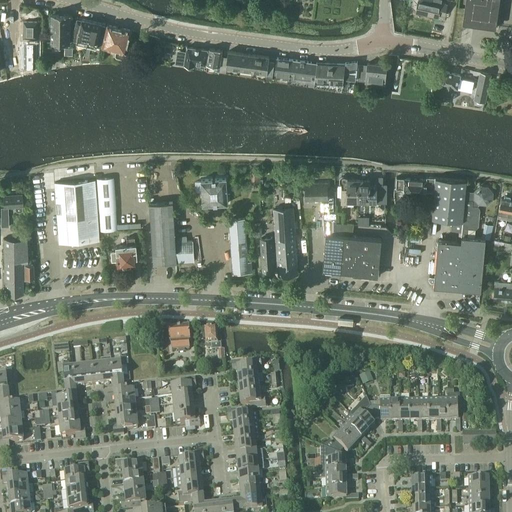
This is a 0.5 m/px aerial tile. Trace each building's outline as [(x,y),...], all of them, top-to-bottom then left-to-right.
[(418,0),(416,12),(438,16),(439,13),(444,15),(446,3),(440,2),(440,3),(425,0),(418,0)] [(499,0),(465,0),(463,22),(496,27),(498,13),(497,13),(498,7),(499,7),(499,0)] [(70,36),(70,16),(70,14),(52,14),(52,36),(52,43),(70,44),(70,36)] [(72,37),(72,41),(87,44),(92,22),(92,21),(81,19),(81,22),(76,21),(72,37)] [(92,22),(87,44),(101,48),(101,47),(105,28),(101,27),(102,24),(92,21),(92,22)] [(37,38),(37,22),(24,22),(24,38),(37,38)] [(105,28),(101,47),(116,50),(115,54),(116,56),(122,57),(124,56),(131,30),(106,25),(105,28)] [(24,42),(24,67),(37,67),(37,42),(24,42)] [(187,51),(178,50),(176,63),(185,64),(204,67),(205,63),(207,49),(187,46),(187,51)] [(210,48),(207,63),(216,65),(215,70),(219,71),(222,56),(222,50),(210,48)] [(222,56),(219,71),(225,71),(226,66),(239,68),(242,52),(228,50),(227,57),(222,56)] [(242,52),(239,68),(254,70),(256,54),(242,52)] [(256,54),(254,70),(266,72),(266,77),(272,78),(272,72),(273,72),(274,63),(268,62),(269,56),(256,54)] [(275,73),(289,75),(291,59),(275,57),(274,57),(274,63),(273,72),(275,72),(275,73)] [(309,84),(314,85),(315,80),(317,62),(316,62),(291,59),(289,75),(289,79),(309,82),(309,84)] [(345,64),(342,88),(342,89),(347,90),(348,84),(351,84),(351,78),(355,79),(357,61),(346,62),(345,64)] [(338,88),(342,88),(345,64),(317,62),(315,80),(338,81),(338,88)] [(358,80),(384,83),(386,64),(374,63),(368,62),(368,64),(360,63),(358,80)] [(443,84),(441,96),(452,99),(455,87),(458,87),(460,74),(441,70),(438,83),(443,84)] [(481,71),(475,99),(485,101),(491,74),(481,71)] [(252,184),(260,184),(260,173),(252,173),(252,184)] [(339,178),(339,183),(341,185),(341,200),(347,200),(347,201),(348,201),(359,201),(359,179),(358,179),(349,178),(347,176),(342,175),(339,178)] [(361,179),(359,179),(359,201),(377,201),(377,184),(383,184),(383,177),(369,176),(369,179),(361,179)] [(426,191),(434,191),(435,177),(427,177),(427,179),(405,178),(396,177),(396,188),(404,189),(403,195),(426,196),(426,191)] [(432,219),(463,221),(466,191),(467,180),(435,177),(434,191),(432,219)] [(196,180),(196,190),(202,190),(203,204),(228,202),(227,178),(196,180)] [(55,182),(55,187),(56,202),(59,242),(100,239),(95,179),(55,182)] [(334,198),(328,198),(328,183),(306,183),(306,201),(321,200),(321,211),(334,210),(334,198)] [(463,221),(462,234),(468,235),(468,228),(476,229),(479,226),(480,209),(478,205),(481,203),(487,204),(493,199),(493,192),(489,186),(481,186),(475,190),(475,192),(466,191),(463,221)] [(4,207),(1,207),(1,226),(9,226),(9,214),(7,214),(7,207),(15,207),(15,210),(17,212),(21,211),(23,209),(21,194),(3,196),(4,207)] [(498,217),(507,219),(511,199),(502,197),(498,217)] [(173,201),(150,202),(154,264),(177,262),(194,261),(193,240),(175,241),(173,201)] [(294,207),(274,208),(274,209),(277,242),(278,254),(279,275),(299,273),(294,207)] [(116,209),(100,210),(101,230),(117,229),(116,209)] [(143,210),(118,212),(119,229),(140,227),(140,222),(143,222),(143,210)] [(323,212),(324,235),(326,235),(337,235),(337,234),(337,223),(336,223),(336,212),(323,212)] [(358,216),(358,224),(368,225),(368,216),(358,216)] [(245,218),(229,219),(233,272),(252,271),(249,232),(246,232),(245,218)] [(338,234),(340,234),(353,235),(354,224),(341,222),(337,223),(337,234),(338,234)] [(338,271),(341,271),(344,235),(340,235),(340,234),(338,234),(337,234),(337,235),(326,235),(324,235),(326,236),(323,270),(330,270),(336,271),(338,271)] [(353,273),(354,273),(356,249),(380,251),(382,238),(353,235),(340,234),(340,235),(344,235),(341,271),(353,272),(353,273)] [(461,241),(457,288),(481,290),(486,238),(468,236),(468,235),(462,234),(462,235),(461,241)] [(112,251),(112,260),(118,259),(119,265),(129,264),(134,263),(134,257),(136,257),(134,236),(127,237),(127,244),(117,245),(117,251),(112,251)] [(3,238),(4,294),(23,294),(22,265),(24,265),(25,278),(33,278),(33,264),(27,264),(26,237),(3,238)] [(272,237),(260,238),(263,272),(275,271),(274,252),(272,237)] [(434,286),(457,288),(461,241),(438,239),(435,274),(431,274),(430,274),(429,275),(429,276),(429,278),(430,279),(430,280),(431,280),(434,280),(434,286)] [(356,249),(354,273),(378,276),(380,251),(356,249)] [(511,282),(496,281),(494,299),(511,300),(511,282)] [(188,341),(189,341),(187,325),(168,327),(170,342),(171,350),(188,349),(188,341)] [(205,329),(206,349),(211,349),(212,350),(217,350),(218,361),(224,361),(223,350),(221,350),(220,344),(218,344),(216,328),(213,328),(211,326),(206,327),(205,329)] [(68,344),(54,346),(53,346),(54,354),(69,352),(68,344)] [(115,362),(111,363),(113,383),(113,387),(123,386),(122,381),(130,381),(128,368),(126,368),(125,356),(115,358),(115,362)] [(101,359),(101,364),(104,384),(113,383),(111,363),(110,358),(101,359)] [(237,372),(237,376),(257,374),(256,369),(261,369),(260,359),(231,362),(232,372),(237,372)] [(63,374),(65,392),(75,391),(75,387),(73,367),(68,367),(68,363),(57,364),(58,374),(63,374)] [(101,364),(91,365),(94,385),(104,384),(101,364)] [(91,365),(82,366),(84,386),(94,385),(91,365)] [(82,366),(73,367),(75,387),(84,386),(82,366)] [(0,399),(8,399),(7,385),(12,385),(10,369),(0,370),(1,375),(0,375),(0,399)] [(237,376),(238,386),(258,384),(257,374),(237,376)] [(360,378),(364,387),(373,383),(370,374),(360,378)] [(171,386),(172,396),(191,393),(191,389),(196,388),(195,378),(185,379),(185,384),(171,386)] [(150,383),(146,383),(142,384),(143,391),(147,391),(151,390),(150,383)] [(238,386),(239,395),(259,393),(258,384),(238,386)] [(123,391),(123,386),(113,387),(115,402),(134,400),(133,390),(123,391)] [(76,396),(75,391),(65,392),(65,397),(56,398),(56,394),(51,394),(52,409),(57,408),(77,406),(76,396)] [(172,396),(173,405),(192,403),(191,393),(172,396)] [(259,393),(239,395),(241,405),(245,405),(249,404),(250,409),(265,407),(264,397),(260,398),(259,393)] [(447,400),(448,420),(455,420),(456,432),(460,432),(459,419),(458,419),(457,400),(459,400),(459,395),(447,395),(447,400)] [(399,396),(399,402),(400,421),(402,421),(409,421),(409,401),(409,396),(399,396)] [(380,422),(390,422),(389,402),(389,397),(380,398),(380,406),(377,406),(377,403),(368,403),(374,416),(380,416),(380,422)] [(366,398),(349,415),(367,432),(374,425),(370,421),(374,416),(368,403),(366,398)] [(0,414),(20,413),(19,402),(9,403),(8,399),(0,399),(0,414)] [(136,409),(134,400),(115,402),(116,411),(136,409)] [(447,400),(438,401),(438,421),(440,420),(448,420),(447,400)] [(419,401),(409,401),(409,421),(417,421),(419,421),(419,401)] [(428,401),(419,401),(419,421),(421,421),(429,421),(428,401)] [(438,401),(428,401),(429,421),(436,421),(438,421),(438,401)] [(399,402),(389,402),(390,422),(398,422),(400,421),(399,402)] [(173,405),(174,415),(194,413),(192,403),(173,405)] [(57,408),(58,418),(78,415),(77,406),(57,408)] [(137,419),(136,409),(116,411),(117,421),(137,419)] [(232,421),(233,425),(257,422),(256,413),(251,413),(242,414),(242,410),(237,410),(226,411),(227,421),(232,421)] [(0,414),(0,417),(1,424),(21,422),(20,413),(0,414)] [(194,413),(174,415),(175,425),(189,423),(190,428),(200,427),(199,417),(194,417),(194,413)] [(58,418),(59,427),(79,425),(78,415),(58,418)] [(343,422),(347,425),(361,439),(362,437),(367,432),(349,415),(343,422)] [(147,423),(147,430),(155,429),(154,422),(154,417),(149,418),(149,422),(147,423)] [(138,429),(137,419),(117,421),(117,425),(112,426),(113,436),(123,435),(123,430),(138,429)] [(166,428),(165,421),(157,422),(158,429),(166,428)] [(1,424),(2,434),(22,431),(21,422),(1,424)] [(233,425),(234,435),(258,432),(257,422),(233,425)] [(79,425),(59,427),(60,437),(75,435),(75,440),(85,439),(84,429),(79,430),(79,425)] [(347,425),(340,432),(354,446),(359,440),(361,439),(347,425)] [(22,431),(2,434),(2,438),(0,438),(0,448),(9,448),(8,443),(23,441),(22,431)] [(234,435),(235,444),(255,442),(259,441),(258,432),(234,435)] [(328,442),(321,446),(329,449),(339,453),(343,449),(347,453),(354,446),(340,432),(333,440),(336,442),(333,446),(328,442)] [(235,444),(236,454),(256,451),(255,442),(235,444)] [(321,446),(321,470),(345,469),(345,459),(343,459),(343,455),(339,453),(329,449),(321,446)] [(236,454),(237,463),(257,461),(256,451),(236,454)] [(179,459),(180,469),(200,467),(199,463),(204,462),(203,452),(192,453),(193,458),(179,459)] [(161,460),(162,467),(170,466),(169,459),(161,460)] [(122,471),(122,475),(142,473),(141,464),(127,465),(126,460),(116,461),(116,462),(116,464),(117,467),(118,470),(118,472),(122,471)] [(237,463),(238,473),(258,471),(257,461),(237,463)] [(64,472),(65,482),(85,480),(84,476),(89,475),(88,465),(78,466),(78,471),(64,472)] [(176,470),(177,479),(201,476),(200,467),(180,469),(176,470)] [(322,480),(326,480),(346,479),(345,477),(345,469),(321,470),(322,480)] [(238,473),(239,482),(259,480),(258,471),(238,473)] [(7,484),(8,488),(27,486),(26,476),(12,478),(12,473),(1,474),(2,484),(7,484)] [(122,475),(123,485),(143,483),(142,473),(122,475)] [(178,489),(182,489),(182,488),(202,486),(201,476),(177,479),(178,489)] [(468,478),(469,488),(488,488),(488,478),(468,478)] [(326,480),(326,489),(346,489),(346,481),(346,479),(326,480)] [(431,479),(411,480),(412,490),(429,489),(429,490),(432,490),(432,489),(431,479)] [(65,482),(66,492),(86,490),(85,480),(65,482)] [(239,482),(240,492),(260,490),(259,480),(239,482)] [(123,485),(124,494),(144,492),(143,483),(123,485)] [(8,488),(9,498),(28,496),(27,486),(8,488)] [(192,500),(193,502),(204,501),(203,499),(203,496),(202,486),(182,488),(182,489),(182,493),(177,494),(178,504),(188,503),(188,498),(192,498),(192,500)] [(469,488),(469,498),(489,497),(488,488),(469,488)] [(346,489),(326,489),(326,499),(346,498),(346,500),(358,500),(358,495),(346,496),(346,489)] [(429,489),(412,490),(412,499),(434,499),(433,489),(432,489),(432,490),(429,490),(429,489)] [(66,492),(67,501),(87,499),(86,490),(66,492)] [(240,492),(241,501),(261,499),(260,490),(240,492)] [(144,492),(124,494),(125,499),(120,500),(121,510),(141,508),(140,503),(145,502),(144,492)] [(9,498),(10,507),(34,505),(33,495),(28,496),(9,498)] [(469,498),(469,507),(489,507),(489,497),(469,498)] [(87,499),(67,501),(68,511),(73,510),(73,511),(92,511),(92,503),(87,504),(87,499)] [(241,501),(236,501),(237,511),(247,511),(266,511),(265,499),(261,500),(261,499),(241,501)] [(434,499),(412,499),(412,509),(434,508),(434,499)] [(204,501),(193,502),(193,511),(203,511),(203,505),(204,505),(204,501)] [(232,502),(222,503),(222,511),(237,511),(236,501),(234,502),(232,502)] [(50,511),(58,511),(58,510),(54,510),(53,503),(50,503),(50,511)] [(222,511),(222,503),(212,504),(213,511),(222,511)]
